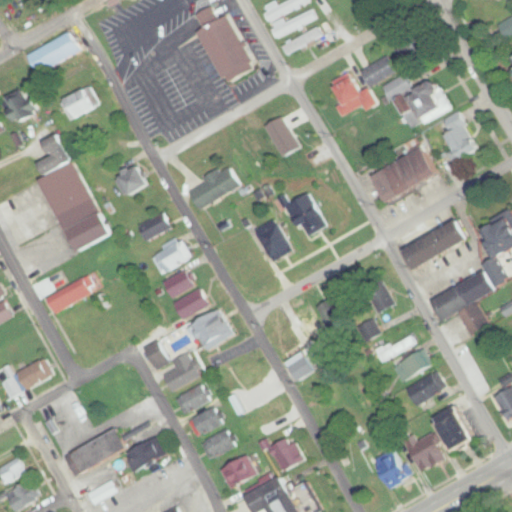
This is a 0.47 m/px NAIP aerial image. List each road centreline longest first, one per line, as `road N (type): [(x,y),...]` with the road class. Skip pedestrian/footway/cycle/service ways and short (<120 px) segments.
road 1 (residential): [(511,463),(240,0)]
road 2 (residential): [(248,318),(71,15)]
road 3 (residential): [(156,161),(431,0)]
road 4 (residential): [(248,318),(511,164)]
road 5 (residential): [(360,511),(248,318)]
road 6 (residential): [(218,511),(131,355)]
road 7 (residential): [(80,379),(0,235)]
road 8 (residential): [(511,125),(436,0)]
road 9 (residential): [(131,355),(21,411)]
